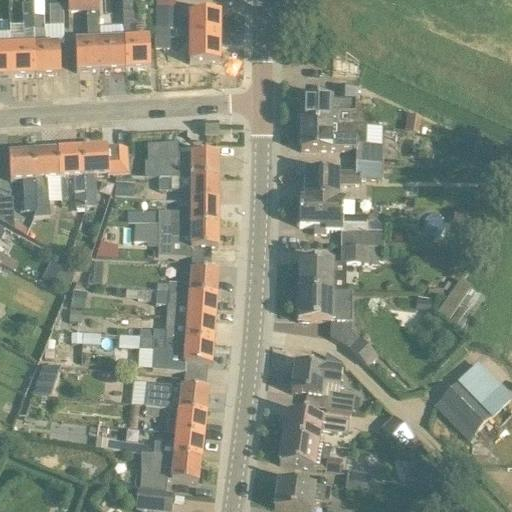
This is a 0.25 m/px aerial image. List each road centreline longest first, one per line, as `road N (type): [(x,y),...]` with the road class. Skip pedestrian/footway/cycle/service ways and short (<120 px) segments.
road 1 (tertiary): [(232,511),(252,334),(262,103)]
road 2 (track): [(252,334),(298,340),(357,373),(492,511)]
road 3 (unclassified): [(0,129),(262,103)]
